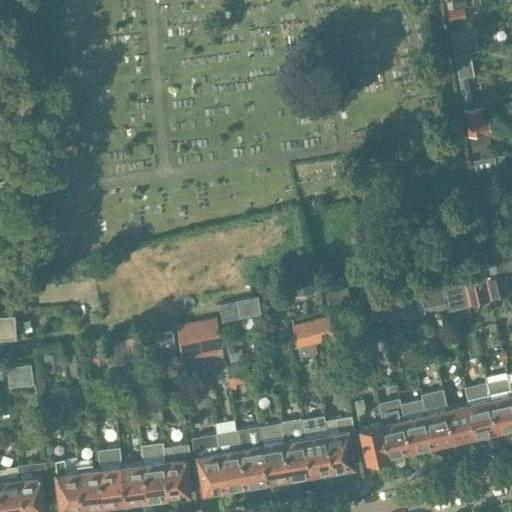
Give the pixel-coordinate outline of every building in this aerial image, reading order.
[(450,10),(451,17),(465,14),(463,7),(450,10)] [(478,48),(477,40),(470,41),(468,28),(452,31),(455,52),(478,48)] [(464,51),(456,53),(460,76),(468,74),(464,51)] [(468,74),(460,76),(462,87),(470,86),(468,74)] [(491,130),(489,119),(484,119),(481,106),(465,109),(470,134),(491,130)] [(492,145),(490,134),(471,137),(473,149),(492,145)] [(474,157),(478,179),(499,175),(495,153),(474,157)] [(478,181),(481,196),(494,194),(492,179),(478,181)] [(481,225),(499,222),(497,209),(479,212),(481,225)] [(491,273),(511,269),(511,253),(488,257),(491,273)] [(312,282),(310,270),(292,273),(294,285),(312,282)] [(489,294),(510,289),(506,272),(485,276),(489,294)] [(469,301),(490,297),(489,294),(485,276),(464,282),(469,301)] [(444,287),(447,301),(449,308),(469,303),(469,301),(464,282),(444,287)] [(351,300),(348,283),(326,288),(330,305),(351,300)] [(422,292),(425,306),(447,301),(444,287),(422,292)] [(399,297),(403,315),(426,310),(425,306),(422,292),(399,297)] [(258,294),(237,298),(240,315),(261,311),(258,294)] [(378,302),(381,316),(397,312),(394,298),(378,302)] [(374,303),(360,306),(363,318),(377,315),(374,303)] [(0,342),(27,336),(23,318),(16,318),(16,309),(0,309),(0,342)] [(331,313),(312,317),(291,323),(296,340),(297,345),(300,345),(313,341),(318,340),(336,336),(331,313)] [(197,319),(201,342),(221,339),(217,315),(197,319)] [(179,328),(182,346),(201,342),(197,319),(178,322),(179,328)] [(127,328),(128,336),(128,341),(141,339),(139,326),(127,328)] [(160,330),(149,331),(151,345),(161,344),(163,354),(175,353),(172,329),(160,331),(160,330)] [(90,362),(108,360),(105,335),(87,337),(90,362)] [(131,359),(128,341),(128,336),(106,339),(109,362),(131,359)] [(300,345),(302,354),(315,352),(313,341),(300,345)] [(230,359),(244,357),(242,346),(228,348),(230,359)] [(60,349),(42,351),(45,371),(62,369),(60,349)] [(82,349),(67,351),(70,371),(84,369),(82,349)] [(248,358),(227,361),(229,372),(249,368),(248,358)] [(31,361),(9,363),(12,384),(34,381),(31,361)] [(491,396),(498,428),(506,427),(508,428),(511,427),(511,391),(507,370),(486,375),(491,396)] [(378,401),(383,421),(390,452),(393,451),(397,453),(401,452),(402,450),(412,448),(405,416),(402,403),(400,396),(378,401)] [(489,431),(498,428),(491,396),(469,401),(476,432),(479,431),(483,434),(487,433),(489,431)] [(363,399),(356,401),(359,413),(366,411),(363,399)] [(473,433),(476,432),(469,401),(447,406),(455,438),(462,437),(465,438),(470,437),(473,433)] [(446,440),(455,438),(447,406),(426,411),(433,442),(436,441),(440,444),(444,443),(446,440)] [(430,443),(433,442),(426,411),(405,416),(412,448),(419,446),(422,448),(428,447),(430,443)] [(350,467),(353,463),(354,463),(348,427),(355,426),(352,412),(325,417),(334,467),(335,467),(337,469),(350,467)] [(315,470),(319,472),(323,471),(325,468),(334,467),(325,417),(325,413),(303,416),(312,470),(315,470)] [(291,474),(299,473),(302,475),(307,474),(309,471),(312,470),(303,416),(282,419),(285,438),(291,474)] [(279,479),(282,476),(291,474),(285,438),(282,419),(260,423),(269,478),(272,477),(276,480),(279,479)] [(369,458),(376,456),(379,458),(385,456),(387,453),(390,452),(383,421),(361,426),(369,458)] [(263,482),(266,478),(269,478),(260,423),(260,422),(238,426),(240,435),(242,446),(248,482),(256,480),(259,483),(263,482)] [(217,430),(218,437),(226,485),(229,484),(233,487),(236,486),(238,483),(248,482),(242,446),(240,435),(238,426),(217,430)] [(223,485),(226,485),(218,437),(217,430),(193,434),(196,454),(200,453),(206,488),(208,488),(211,491),(221,489),(223,485)] [(165,458),(170,494),(173,493),(177,496),(186,495),(189,491),(191,491),(186,454),(189,454),(188,439),(164,442),(165,458)] [(167,494),(170,494),(165,458),(164,442),(163,440),(142,442),(144,460),(149,497),(156,495),(159,498),(165,497),(167,494)] [(105,502),(113,501),(115,504),(121,503),(124,499),(127,499),(122,463),(120,445),(98,447),(100,465),(105,502)] [(56,458),(62,507),(64,507),(67,509),(77,508),(80,505),(83,504),(77,458),(77,455),(65,456),(66,457),(56,458)] [(86,504),(90,507),(93,506),(95,503),(105,502),(100,465),(93,466),(92,456),(77,458),(83,504),(86,504)] [(20,465),(26,511),(29,511),(42,511),(45,509),(47,509),(42,472),(47,472),(45,459),(19,462),(20,465)] [(139,497),(149,497),(144,460),(122,463),(127,499),(130,499),(133,501),(137,501),(139,497)] [(0,466),(0,487),(3,511),(25,511),(26,511),(20,465),(0,466)]
